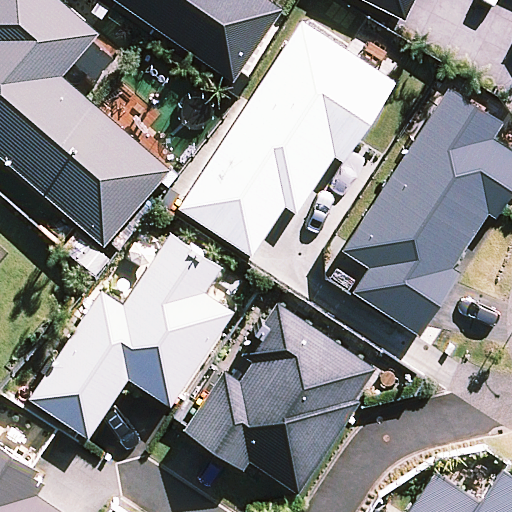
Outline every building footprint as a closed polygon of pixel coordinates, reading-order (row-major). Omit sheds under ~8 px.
[(0,0),(0,149),(102,240),(168,166),(59,70),(96,28),(63,0),(0,0)] [(120,0),(232,75),(279,3),(274,0),(120,0)] [(371,0),(403,16),(410,0),(371,0)] [(394,75),(296,13),(175,202),(249,249),(282,201),(295,209),(332,151),(342,157),(394,75)] [(500,117),(444,82),(339,243),(366,260),(351,283),(418,327),(458,266),(450,261),(485,207),(492,212),(511,181),(511,146),(490,133),(500,117)] [(121,298),(98,283),(26,392),(84,431),(125,372),(168,402),(232,305),(202,285),(219,260),(169,226),(121,298)] [(220,364),(179,422),(239,463),(246,453),(296,485),(357,395),(352,392),(373,361),(275,295),(238,347),(249,354),(236,374),(220,364)] [(0,511),(72,511),(34,487),(43,476),(31,468),(36,462),(0,438),(0,511)] [(511,511),(511,468),(497,458),(475,493),(431,464),(398,511),(511,511)]
